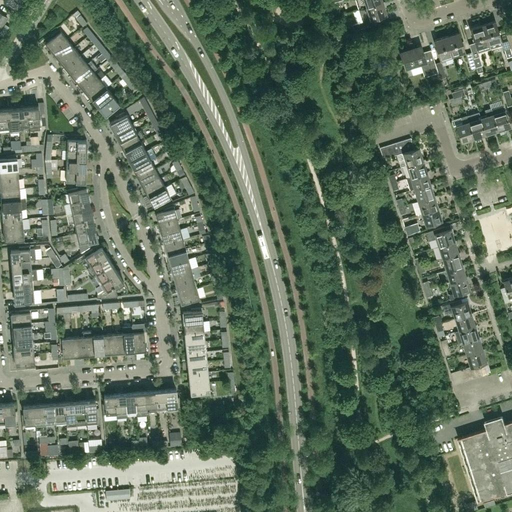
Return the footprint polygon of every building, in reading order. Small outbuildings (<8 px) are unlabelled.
[(355,0),(359,9),(383,1),(382,0),(355,0)] [(383,1),(359,9),(362,21),(352,24),(354,30),(367,26),(368,26),(367,20),(387,14),(383,1)] [(87,22),(80,14),(76,18),(83,26),(87,22)] [(511,55),(507,40),(503,29),(498,31),(495,21),(482,25),(488,44),(490,48),(502,45),(506,58),(511,55)] [(5,24),(0,30),(0,35),(2,36),(9,26),(5,24)] [(488,44),(482,25),(470,29),(476,48),(488,44)] [(87,35),(92,32),(87,26),(83,29),(84,31),(87,35)] [(52,51),(67,39),(59,28),(50,35),(52,37),(46,43),(52,51)] [(96,37),(92,32),(87,35),(91,40),(96,37)] [(464,51),(458,32),(446,36),(452,55),(464,51)] [(452,55),(446,36),(434,40),(440,59),(452,55)] [(59,59),(74,47),(67,39),(52,51),(59,59)] [(105,48),(101,43),(97,47),(101,51),(105,48)] [(440,78),(435,63),(431,50),(423,52),(420,45),(400,51),(399,51),(405,69),(413,66),(414,69),(421,67),(424,77),(436,73),(437,79),(440,78)] [(65,67),(80,55),(74,47),(59,59),(65,67)] [(109,53),(105,48),(101,51),(104,56),(109,53)] [(482,65),(477,50),(471,52),(476,67),(482,65)] [(476,67),(471,52),(465,54),(470,69),(476,67)] [(72,75),(87,62),(80,55),(65,67),(72,75)] [(118,64),(114,59),(110,62),(113,67),(118,64)] [(445,77),(440,61),(435,63),(440,78),(445,77)] [(78,83),(93,70),(87,62),(72,75),(78,83)] [(122,68),(118,64),(113,67),(117,72),(122,68)] [(85,91),(100,78),(93,70),(78,83),(85,91)] [(126,83),(131,79),(126,73),(121,77),(123,78),(126,83)] [(91,98),(106,86),(100,78),(85,91),(91,98)] [(134,84),(131,79),(126,83),(130,88),(134,84)] [(491,86),(489,80),(482,83),(484,88),(491,86)] [(484,88),(482,83),(475,85),(477,91),(484,88)] [(98,106),(113,94),(106,86),(91,98),(98,106)] [(467,94),(465,88),(458,90),(460,96),(467,94)] [(460,96),(458,90),(451,92),(453,98),(449,99),(451,106),(462,102),(460,96)] [(121,105),(113,94),(98,106),(104,115),(111,109),(112,111),(121,105)] [(43,124),(42,113),(39,114),(38,105),(28,106),(29,125),(30,130),(40,129),(39,125),(43,124)] [(498,131),(510,127),(503,105),(491,109),(492,114),(496,125),(498,131)] [(29,125),(28,106),(18,107),(19,126),(29,125)] [(19,126),(18,107),(7,108),(9,127),(9,133),(20,132),(19,126)] [(480,118),(486,134),(498,131),(496,125),(492,114),(491,109),(490,107),(484,109),(486,116),(480,118)] [(0,127),(9,127),(7,108),(0,108),(0,127)] [(131,123),(125,111),(115,116),(117,118),(109,122),(114,131),(131,123)] [(460,118),(462,123),(456,125),(461,142),(474,138),(468,122),(466,116),(460,118)] [(486,134),(480,118),(468,122),(474,138),(486,134)] [(136,132),(131,123),(114,131),(119,141),(136,132)] [(136,132),(119,141),(124,150),(141,141),(145,139),(140,130),(136,132)] [(86,149),(86,139),(78,138),(78,136),(67,135),(67,149),(86,149)] [(413,149),(410,139),(410,138),(404,140),(407,151),(413,149)] [(407,151),(404,140),(398,142),(401,153),(402,153),(407,151)] [(146,150),(141,141),(124,150),(129,159),(146,150)] [(401,153),(398,142),(392,144),(395,155),(401,153)] [(395,155),(392,144),(386,146),(389,157),(395,155)] [(389,157),(386,146),(379,148),(383,159),(389,157)] [(413,149),(407,151),(402,153),(406,165),(423,160),(419,147),(413,149)] [(86,160),(86,149),(67,149),(66,159),(86,160)] [(150,159),(146,150),(129,159),(133,168),(150,159)] [(0,168),(18,167),(17,154),(6,155),(6,158),(0,158),(0,168)] [(85,170),(86,160),(66,159),(66,169),(85,170)] [(155,168),(150,159),(133,168),(138,177),(155,168)] [(423,160),(406,165),(410,177),(427,172),(423,160)] [(169,163),(157,167),(160,173),(171,168),(169,163)] [(0,178),(18,177),(18,167),(0,168),(0,178)] [(160,177),(155,168),(138,177),(143,186),(160,177)] [(85,180),(85,170),(66,169),(66,182),(77,183),(77,180),(85,180)] [(427,172),(410,177),(406,178),(410,190),(414,189),(431,184),(427,172)] [(190,185),(189,182),(185,175),(181,178),(186,187),(190,185)] [(19,188),(18,177),(0,178),(0,185),(0,189),(19,188)] [(165,186),(160,177),(143,186),(148,195),(165,186)] [(434,196),(431,184),(414,189),(418,201),(434,196)] [(171,198),(165,186),(148,195),(153,204),(160,201),(161,203),(171,198)] [(89,198),(86,188),(78,190),(78,187),(67,189),(70,202),(89,198)] [(20,198),(19,188),(0,189),(1,199),(20,198)] [(418,201),(421,213),(438,208),(434,196),(418,201)] [(24,197),(20,198),(1,199),(2,210),(21,208),(25,208),(24,197)] [(91,208),(89,198),(70,202),(72,212),(91,208)] [(177,218),(174,205),(163,208),(164,211),(156,213),(159,223),(177,218)] [(22,218),(21,208),(2,210),(3,220),(22,218)] [(93,218),(91,208),(72,212),(74,222),(93,218)] [(421,213),(425,225),(442,220),(438,208),(421,213)] [(23,228),(22,218),(3,220),(4,230),(23,228)] [(95,228),(93,218),(74,222),(76,232),(95,228)] [(180,228),(177,218),(159,223),(161,233),(180,228)] [(458,223),(451,225),(453,233),(460,231),(458,223)] [(428,241),(436,239),(438,246),(455,240),(451,228),(445,230),(444,226),(425,232),(428,241)] [(24,242),(23,228),(4,230),(5,241),(13,240),(13,242),(24,242)] [(97,239),(95,228),(76,232),(79,245),(90,243),(89,240),(97,239)] [(183,238),(180,228),(161,233),(164,243),(183,238)] [(185,248),(183,238),(164,243),(167,253),(185,248)] [(438,246),(442,258),(459,253),(455,240),(438,246)] [(35,258),(35,247),(29,247),(29,245),(18,246),(19,249),(10,250),(11,260),(30,259),(35,258)] [(87,267),(107,254),(101,245),(94,250),(93,248),(77,257),(79,260),(82,259),(87,267)] [(55,254),(51,248),(47,251),(51,257),(55,254)] [(188,258),(185,248),(167,253),(170,263),(188,258)] [(69,259),(65,253),(60,256),(64,262),(69,259)] [(446,270),(462,264),(459,253),(442,258),(446,270)] [(59,261),(55,254),(51,257),(55,264),(59,261)] [(112,263),(107,254),(87,267),(92,276),(96,273),(112,263)] [(191,267),(188,258),(170,263),(173,273),(191,267)] [(31,269),(30,259),(11,260),(12,270),(31,269)] [(101,282),(118,272),(112,263),(96,273),(101,282)] [(466,276),(462,264),(446,270),(449,282),(466,276)] [(194,277),(191,267),(173,273),(175,283),(194,277)] [(37,279),(36,268),(31,269),(12,270),(13,281),(32,279),(37,279)] [(116,285),(123,281),(118,272),(101,282),(106,290),(101,292),(97,293),(97,297),(117,295),(117,294),(117,292),(116,291),(115,289),(118,287),(116,285)] [(465,291),(470,289),(466,276),(449,282),(453,293),(448,293),(450,299),(466,294),(465,291)] [(197,287),(194,277),(175,283),(178,292),(197,287)] [(511,277),(503,280),(504,286),(500,287),(504,302),(510,301),(509,297),(511,295),(511,277)] [(33,289),(32,279),(13,281),(14,291),(33,289)] [(221,287),(219,281),(214,282),(215,288),(217,299),(223,297),(221,287)] [(200,300),(197,287),(178,292),(181,303),(189,300),(189,303),(200,300)] [(34,302),(33,289),(14,291),(15,301),(23,301),(23,303),(34,302)] [(467,300),(462,302),(461,299),(442,305),(445,313),(452,310),(455,318),(471,313),(467,300)] [(54,315),(53,307),(42,308),(42,314),(48,314),(48,315),(54,315)] [(203,320),(201,307),(190,308),(191,311),(183,311),(184,322),(203,320)] [(31,322),(30,309),(19,310),(19,313),(11,313),(12,324),(31,322)] [(471,313),(455,318),(458,330),(475,325),(471,313)] [(204,330),(203,320),(184,322),(185,332),(204,330)] [(32,332),(31,322),(12,324),(13,334),(32,332)] [(475,325),(458,330),(455,331),(458,343),(462,342),(479,337),(475,325)] [(94,354),(92,335),(92,330),(82,331),(82,335),(84,355),(94,354)] [(147,341),(146,330),(133,331),(135,350),(145,349),(145,341),(147,341)] [(205,340),(204,330),(185,332),(186,342),(205,340)] [(135,350),(133,331),(123,332),(125,351),(135,350)] [(33,343),(32,332),(13,334),(14,344),(33,343)] [(125,351),(123,332),(113,333),(114,352),(125,351)] [(114,352),(113,333),(103,334),(104,353),(114,352)] [(104,353),(103,334),(92,335),(94,354),(104,353)] [(84,355),(82,335),(72,336),(74,355),(84,355)] [(74,355),(72,336),(59,337),(60,348),(62,348),(63,356),(74,355)] [(479,337),(462,342),(466,354),(483,349),(479,337)] [(206,350),(205,340),(186,342),(187,352),(206,350)] [(34,353),(33,343),(14,344),(14,354),(34,353)] [(487,362),(483,349),(466,354),(470,366),(470,367),(473,366),(479,364),(487,362)] [(207,361),(206,350),(187,352),(188,363),(207,361)] [(35,366),(34,353),(14,354),(15,365),(23,364),(24,367),(35,366)] [(208,371),(207,361),(188,363),(189,373),(208,371)] [(483,375),(479,364),(473,366),(477,376),(483,375)] [(477,376),(473,366),(470,367),(470,366),(467,367),(471,378),(477,376)] [(471,378),(467,367),(462,369),(465,380),(471,378)] [(465,380),(462,369),(456,371),(460,382),(465,380)] [(209,381),(208,371),(189,373),(190,383),(209,381)] [(460,382),(456,371),(451,373),(454,384),(460,382)] [(210,394),(209,381),(190,383),(191,394),(199,393),(199,395),(210,394)] [(180,407),(179,396),(176,396),(176,388),(165,389),(167,408),(180,407)] [(167,408),(165,389),(155,390),(157,409),(167,408)] [(157,409),(155,390),(145,391),(146,410),(157,409)] [(146,410),(145,391),(135,392),(136,411),(137,416),(147,415),(146,410)] [(126,412),(124,392),(114,393),(116,412),(116,418),(127,418),(126,412)] [(136,411),(135,392),(124,392),(126,412),(136,411)] [(116,412),(114,393),(104,394),(104,402),(102,403),(103,414),(116,412)] [(100,423),(98,407),(96,407),(95,399),(85,400),(86,419),(87,424),(100,423)] [(86,419),(85,400),(74,401),(76,420),(76,425),(87,424),(86,419)] [(76,420),(74,401),(64,402),(66,421),(66,426),(76,425),(76,420)] [(18,421),(17,410),(14,410),(14,402),(3,403),(5,422),(18,421)] [(66,421),(64,402),(54,403),(56,422),(66,421)] [(45,422),(44,403),(33,404),(35,423),(45,422)] [(56,422),(54,403),(44,403),(45,422),(56,422)] [(35,423),(33,404),(23,405),(24,413),(21,413),(22,425),(35,423)] [(481,499),(511,488),(511,419),(505,421),(503,414),(485,419),(487,427),(461,435),(481,499)] [(181,433),(170,433),(171,446),(182,445),(181,433)] [(139,437),(139,440),(140,449),(147,449),(146,437),(139,437)] [(140,449),(139,440),(131,440),(132,450),(140,449)] [(126,441),(119,441),(119,442),(119,450),(127,449),(126,441)] [(119,450),(119,442),(105,443),(106,451),(119,450)]
